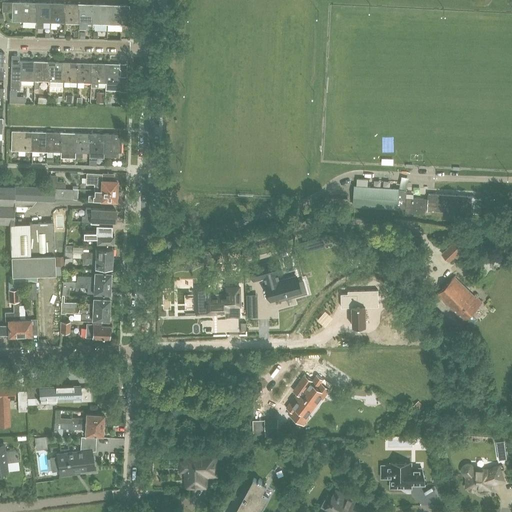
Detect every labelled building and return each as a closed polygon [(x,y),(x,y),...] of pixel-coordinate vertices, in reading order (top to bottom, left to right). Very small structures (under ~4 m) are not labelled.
[(11,21),(36,22),(36,5),(35,5),(35,2),(12,2),(11,21)] [(42,22),(50,22),(50,6),(49,6),(49,3),(35,2),(35,5),(36,5),(36,22),(35,26),(42,26),(42,22)] [(63,3),(55,3),(49,3),(49,6),(50,6),(50,22),(64,22),(65,6),(63,6),(63,3)] [(64,22),(79,23),(79,7),(77,7),(78,3),(63,3),(63,6),(65,6),(64,22)] [(92,4),(83,4),(78,3),(77,7),(79,7),(79,23),(93,23),(93,7),(92,7),(92,4)] [(93,23),(107,24),(108,8),(106,8),(106,4),(92,4),(92,7),(93,7),(93,23)] [(129,5),(106,4),(106,8),(108,8),(107,24),(128,24),(129,5)] [(33,64),(33,61),(19,60),(19,65),(11,65),(11,89),(19,90),(20,90),(20,80),(34,80),(35,64),(33,64)] [(47,61),(33,61),(33,64),(35,64),(34,80),(34,88),(38,88),(39,81),(49,81),(49,64),(47,64),(47,61)] [(63,87),(63,81),(63,65),(62,65),(62,62),(47,61),(47,64),(49,64),(49,81),(48,87),(63,87)] [(76,65),(76,62),(62,62),(62,65),(63,65),(63,81),(64,81),(69,81),(77,82),(77,65),(76,65)] [(77,65),(77,82),(91,82),(92,65),(90,65),(90,62),(76,62),(76,65),(77,65)] [(104,63),(90,62),(90,65),(92,65),(91,82),(91,87),(98,87),(98,82),(106,82),(106,65),(104,65),(104,63)] [(106,65),(106,82),(119,83),(119,77),(126,77),(127,64),(119,64),(119,63),(104,63),(104,65),(106,65)] [(31,134),(31,131),(11,131),(11,150),(18,151),(18,155),(24,155),(24,151),(32,151),(33,134),(31,134)] [(39,151),(46,151),(47,135),(45,135),(46,132),(31,131),(31,134),(33,134),(32,151),(32,155),(39,155),(39,151)] [(46,151),(61,152),(61,135),(60,135),(60,132),(46,132),(45,135),(47,135),(46,151)] [(74,135),(74,132),(60,132),(60,135),(61,135),(61,152),(62,152),(62,156),(67,156),(67,152),(75,152),(76,135),(74,135)] [(82,152),(89,152),(90,136),(88,136),(88,133),(74,132),(74,135),(76,135),(75,152),(75,157),(82,157),(82,152)] [(89,152),(103,153),(103,136),(102,136),(102,133),(88,133),(88,136),(90,136),(89,152)] [(121,137),(117,137),(117,133),(102,133),(102,136),(103,136),(103,153),(103,156),(117,157),(117,151),(120,152),(121,137)] [(101,190),(116,191),(117,181),(101,180),(102,174),(86,173),(85,184),(101,185),(101,190)] [(354,199),(353,205),(405,208),(405,212),(425,214),(425,210),(425,201),(424,199),(424,198),(413,197),(406,197),(406,193),(407,189),(367,187),(368,179),(357,179),(356,186),(354,186),(354,199)] [(0,224),(9,225),(11,275),(37,274),(54,273),(52,222),(28,222),(15,223),(15,205),(28,205),(33,199),(54,200),(54,198),(72,198),(72,188),(45,187),(15,186),(0,185),(0,224)] [(100,200),(112,201),(116,201),(116,191),(101,190),(97,190),(97,196),(88,195),(88,201),(100,202),(100,200)] [(428,193),(427,210),(473,213),(474,196),(428,193)] [(81,221),(97,222),(98,222),(98,220),(107,221),(115,221),(115,220),(115,210),(115,209),(110,209),(85,208),(85,214),(83,215),(81,215),(81,221)] [(111,223),(98,222),(97,222),(97,230),(80,229),(80,237),(96,238),(96,243),(109,244),(113,244),(113,242),(114,241),(114,238),(113,237),(113,236),(113,233),(111,233),(111,223)] [(398,250),(409,243),(404,234),(393,242),(398,250)] [(350,246),(361,258),(369,251),(358,239),(350,246)] [(465,247),(456,239),(441,254),(450,263),(465,247)] [(83,257),(113,258),(113,254),(113,249),(112,249),(112,248),(108,248),(95,248),(95,252),(73,251),(73,245),(65,245),(65,256),(73,257),(77,257),(83,257)] [(55,256),(56,265),(64,265),(63,256),(55,256)] [(113,260),(113,258),(83,257),(83,262),(95,263),(95,267),(107,268),(111,268),(111,267),(112,267),(113,261),(113,260)] [(276,260),(251,267),(254,280),(265,276),(266,278),(267,282),(267,284),(271,299),(272,298),(278,296),(279,298),(287,295),(286,293),(286,291),(300,288),(298,281),(296,276),(279,281),(278,279),(277,275),(277,273),(279,273),(276,260)] [(80,281),(110,283),(110,279),(111,279),(112,273),(110,273),(110,272),(94,271),(93,276),(77,275),(76,281),(80,281)] [(464,321),(482,302),(473,293),(473,292),(456,275),(437,295),(464,321)] [(110,287),(110,283),(80,281),(76,281),(67,280),(63,280),(63,281),(62,281),(62,285),(93,287),(93,292),(109,293),(109,292),(111,291),(111,288),(110,287)] [(36,282),(26,282),(27,298),(37,297),(36,282)] [(198,295),(197,295),(197,313),(197,314),(213,313),(213,311),(217,311),(217,312),(225,311),(225,309),(228,309),(228,306),(240,306),(240,286),(227,287),(227,292),(210,293),(210,297),(208,297),(208,295),(198,296),(198,295)] [(18,289),(8,289),(9,301),(19,301),(18,289)] [(348,293),(341,294),(341,307),(352,307),(352,326),(366,326),(365,306),(379,306),(378,290),(348,291),(348,293)] [(75,308),(109,310),(109,305),(110,305),(110,300),(109,300),(109,299),(93,298),(92,304),(61,302),(61,307),(66,307),(75,308)] [(14,335),(22,335),(22,329),(19,329),(19,307),(18,305),(18,301),(13,301),(13,312),(6,312),(6,320),(8,320),(9,335),(10,336),(13,336),(14,335)] [(18,305),(19,307),(19,329),(22,329),(22,335),(25,335),(27,336),(29,336),(30,334),(31,334),(30,319),(25,319),(24,305),(18,305)] [(75,312),(78,312),(92,313),(92,319),(104,320),(108,320),(108,318),(109,318),(110,313),(109,313),(109,310),(75,308),(75,312)] [(60,322),(60,332),(69,332),(69,322),(60,322)] [(86,323),(85,337),(108,338),(109,326),(105,326),(101,325),(101,324),(86,323)] [(330,389),(322,382),(323,380),(317,375),(313,380),(304,375),(297,385),(301,388),(286,408),(290,411),(288,414),(300,423),(306,416),(308,417),(326,393),(329,389),(330,389)] [(50,399),(55,399),(72,398),(72,401),(90,401),(90,387),(80,387),(80,385),(38,386),(38,398),(38,403),(47,402),(51,402),(50,399)] [(8,399),(15,398),(14,386),(0,386),(0,426),(9,426),(8,399)] [(72,422),(103,425),(103,420),(104,419),(104,417),(103,416),(103,414),(97,414),(86,413),(85,418),(74,418),(71,417),(71,422),(72,422)] [(278,436),(278,420),(253,420),(253,436),(265,436),(265,437),(278,436)] [(103,429),(103,425),(72,422),(71,422),(60,422),(60,427),(85,429),(85,434),(102,435),(102,433),(103,432),(104,430),(103,429)] [(35,445),(47,444),(46,436),(34,437),(35,445)] [(80,470),(86,469),(94,468),(92,451),(96,451),(96,450),(95,450),(96,437),(90,437),(80,437),(80,450),(56,453),(59,476),(80,473),(80,470)] [(496,442),(499,460),(506,459),(504,441),(496,442)] [(0,472),(7,471),(6,462),(18,461),(17,452),(16,452),(15,449),(4,450),(3,444),(0,444),(0,472)] [(226,444),(222,451),(229,456),(234,449),(226,444)] [(186,457),(186,461),(180,461),(181,472),(187,471),(187,486),(203,486),(203,479),(203,478),(202,477),(202,476),(204,473),(205,474),(206,474),(207,474),(211,474),(212,474),(213,474),(214,473),(215,472),(215,471),(215,456),(186,457)] [(382,477),(383,477),(391,477),(391,487),(411,487),(411,484),(424,484),(424,476),(422,468),(411,468),(411,463),(391,463),(391,465),(382,465),(382,477)] [(475,490),(476,488),(491,489),(491,484),(504,480),(499,465),(488,469),(475,469),(471,464),(469,464),(468,464),(467,464),(466,464),(465,465),(464,466),(463,467),(462,468),(462,469),(462,471),(462,472),(466,477),(466,488),(469,488),(469,490),(475,490)] [(263,507),(265,504),(266,504),(269,497),(262,493),(267,485),(262,482),(262,481),(259,479),(258,480),(254,478),(253,480),(252,482),(249,487),(253,491),(247,498),(246,497),(244,499),(245,500),(235,511),(236,511),(260,511),(262,510),(261,510),(263,507)] [(336,490),(332,496),(330,500),(329,500),(328,502),(329,503),(326,509),(331,511),(355,511),(359,507),(353,504),(355,501),(336,490)]
